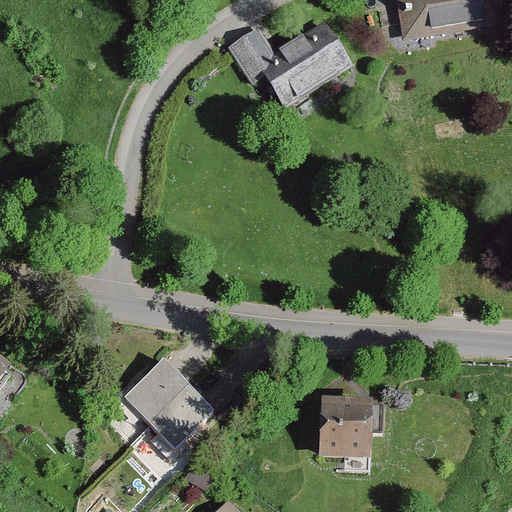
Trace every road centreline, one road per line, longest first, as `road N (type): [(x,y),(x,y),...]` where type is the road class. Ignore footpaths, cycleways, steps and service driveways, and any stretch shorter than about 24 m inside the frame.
road 1 (unclassified): [(511,343),(117,304)]
road 2 (residential): [(117,304),(135,137),(152,86),(183,52),(264,0)]
